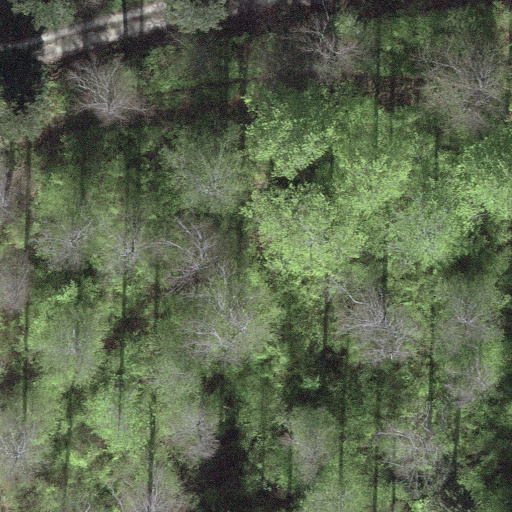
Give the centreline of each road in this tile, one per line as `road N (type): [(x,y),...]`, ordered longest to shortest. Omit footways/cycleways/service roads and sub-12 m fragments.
road 1 (track): [(0,130),(303,77),(404,79),(511,98)]
road 2 (track): [(0,55),(159,6),(210,0)]
